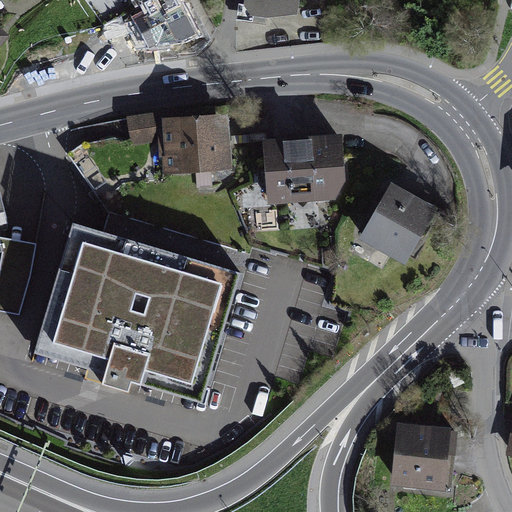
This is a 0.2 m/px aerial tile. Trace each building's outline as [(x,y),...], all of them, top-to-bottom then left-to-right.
[(118,0),(122,7),(135,0),(147,0),(159,23),(149,28),(159,48),(202,26),(188,0),(118,0)] [(254,0),(267,13),(308,8),(309,0),(254,0)] [(226,118),(192,121),(197,177),(231,174),(226,118)] [(192,121),(158,125),(163,180),(197,177),(192,121)] [(339,140),(261,147),(266,212),(333,206),(342,189),(339,140)] [(436,214),(392,189),(359,247),(402,272),(436,214)] [(29,369),(203,422),(253,260),(105,215),(99,240),(69,231),(29,369)] [(0,311),(22,317),(40,240),(11,233),(0,277),(0,311)] [(511,460),(511,420),(503,459),(511,460)] [(448,432),(395,428),(391,493),(444,497),(448,432)]
